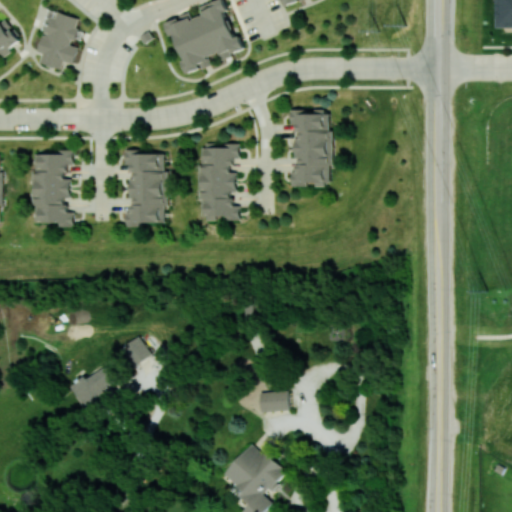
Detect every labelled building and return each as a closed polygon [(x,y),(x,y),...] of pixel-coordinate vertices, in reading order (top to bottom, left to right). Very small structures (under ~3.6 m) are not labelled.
[(188,73),(212,64),(209,56),(219,52),(222,58),(244,50),(228,11),(230,10),(225,0),(216,0),(201,6),(204,14),(192,18),(190,12),(166,21),(171,35),(176,33),(186,59),(183,60),(188,73)] [(511,0),(496,0),(496,26),(511,26),(511,0)] [(80,17),(51,9),(38,51),(44,53),(41,62),(63,68),(65,60),(75,63),(80,46),(74,44),(79,27),(77,27),(80,17)] [(0,52),(2,51),(3,54),(22,41),(7,18),(0,22),(0,52)] [(331,108),(316,108),(316,112),(307,112),(307,108),(292,108),(292,123),(298,123),(299,170),(293,170),(293,184),(317,184),(332,184),(331,108)] [(201,189),(202,189),(202,218),(217,218),(241,218),(241,205),(235,205),(235,157),(240,157),(240,143),(225,143),(201,143),(201,189)] [(36,153),(36,171),(32,171),(33,207),(41,207),(41,222),(59,221),(59,226),(75,225),(75,211),(70,211),(69,177),(68,164),(75,164),(75,148),(61,149),(61,153),(36,153)] [(166,221),(165,190),(167,190),(166,152),(142,153),(142,148),(127,149),(127,163),(134,163),(135,178),(132,178),(133,211),(127,211),(127,226),(143,225),(143,222),(166,221)] [(122,346),(133,366),(152,355),(141,335),(122,346)] [(88,412),(130,388),(113,359),(71,383),(88,412)] [(262,390),(262,410),(290,410),(290,389),(262,390)] [(265,511),(274,502),(267,495),(288,471),(255,441),(226,473),(246,491),(242,495),(252,503),(243,511),(265,511)]
